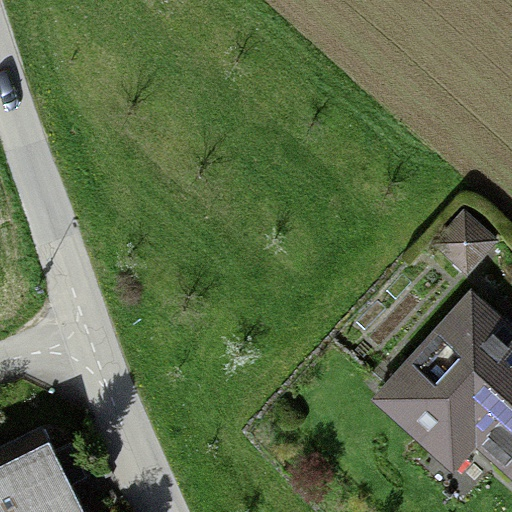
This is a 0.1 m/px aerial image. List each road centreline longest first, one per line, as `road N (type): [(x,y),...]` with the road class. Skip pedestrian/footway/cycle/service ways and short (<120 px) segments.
road 1 (unclassified): [(0,59),(83,319)]
road 2 (unclassified): [(83,319),(163,511)]
